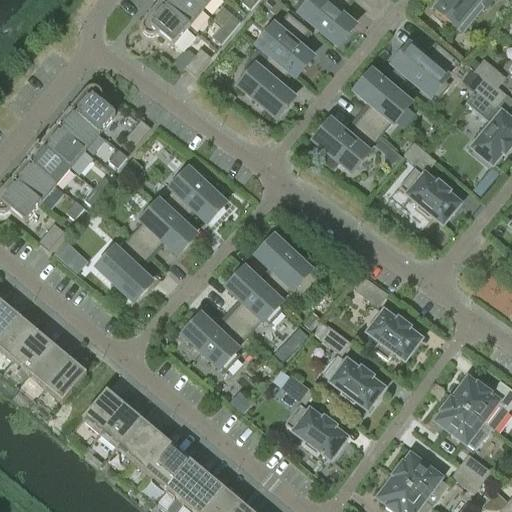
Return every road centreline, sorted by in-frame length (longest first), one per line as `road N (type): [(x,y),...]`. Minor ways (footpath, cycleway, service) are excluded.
road 1 (residential): [(329,511),(471,322)]
road 2 (residential): [(305,511),(124,360)]
road 3 (residential): [(283,190),(124,360)]
road 4 (residential): [(265,174),(410,0)]
road 5 (residential): [(265,174),(95,49)]
road 6 (residential): [(425,287),(283,190)]
road 7 (residential): [(124,360),(0,257)]
road 8 (residential): [(0,159),(95,49)]
road 9 (residential): [(511,188),(425,287)]
